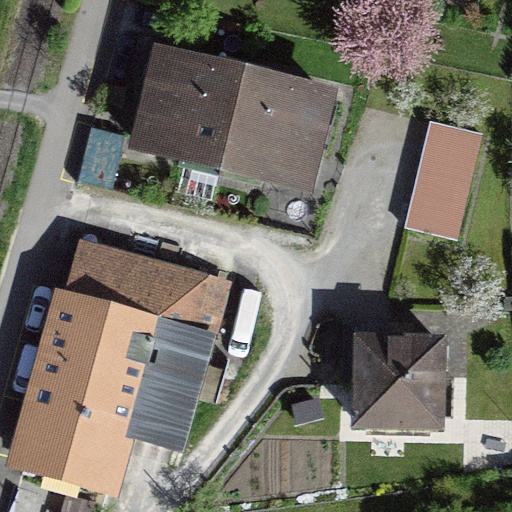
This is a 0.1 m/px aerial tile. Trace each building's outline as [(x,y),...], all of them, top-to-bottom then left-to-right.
[(222,165),(244,78),(161,58),(139,145),(222,165)] [(244,78),(222,165),(305,186),(327,99),(244,78)] [(482,136),(430,124),(406,229),(457,241),(482,136)] [(224,288),(81,247),(21,460),(109,485),(123,434),(178,450),(224,288)] [(438,427),(440,344),(387,343),(387,323),(345,322),(344,364),(359,364),(357,425),(438,427)]
